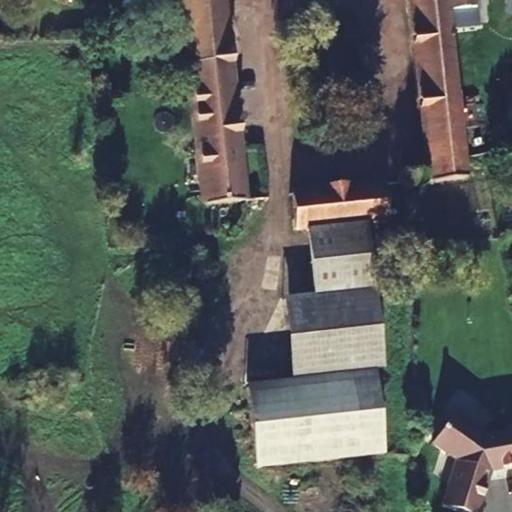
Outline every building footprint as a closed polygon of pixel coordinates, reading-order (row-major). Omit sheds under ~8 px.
[(220,0),(182,0),(186,37),(204,203),(241,198),(220,0)] [(446,0),(409,0),(430,178),(465,175),(462,154),(456,96),(450,37),(449,27),(446,0)] [(446,0),(449,27),(458,26),(464,24),(463,10),(471,8),(470,0),(446,0)] [(479,23),(465,24),(466,32),(479,31),(479,23)] [(459,36),(458,26),(449,27),(450,37),(459,36)] [(480,93),(456,96),(462,154),(483,151),(487,150),(480,93)] [(288,192),(291,227),(386,218),(382,182),(288,192)] [(281,296),(290,379),(371,371),(381,364),(372,286),(281,296)] [(371,371),(290,379),(246,384),(254,467),(379,453),(371,371)] [(440,508),(453,511),(476,511),(487,473),(511,468),(511,445),(510,433),(480,438),(450,417),(429,446),(452,462),(440,508)]
